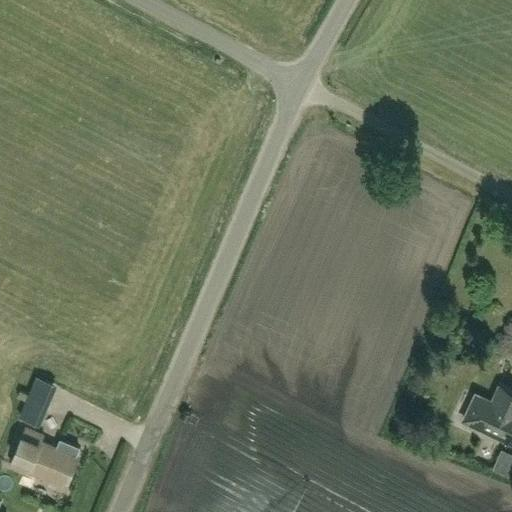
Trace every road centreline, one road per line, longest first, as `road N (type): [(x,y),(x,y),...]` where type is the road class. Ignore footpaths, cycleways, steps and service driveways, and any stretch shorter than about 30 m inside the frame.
road 1 (unclassified): [(119,511),(300,86)]
road 2 (unclassified): [(511,199),(300,86)]
road 3 (unclassified): [(300,86),(139,0)]
